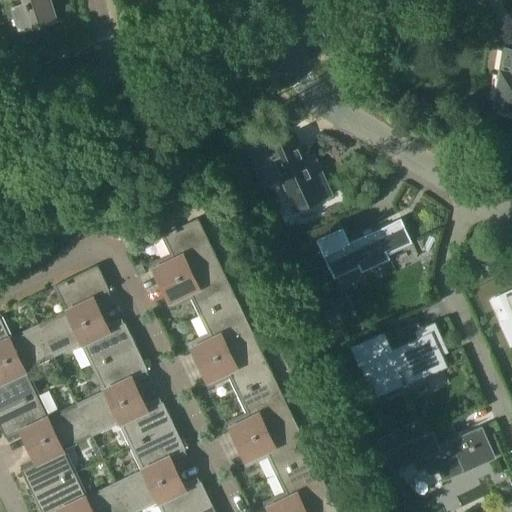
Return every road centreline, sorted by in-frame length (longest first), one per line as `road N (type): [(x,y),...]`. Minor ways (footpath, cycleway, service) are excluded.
road 1 (residential): [(239,511),(112,241)]
road 2 (residential): [(468,194),(295,85),(267,37)]
road 3 (residential): [(511,426),(446,280),(468,194)]
road 4 (residential): [(117,79),(267,37)]
road 5 (residential): [(112,241),(0,292)]
road 6 (residential): [(0,112),(117,79)]
